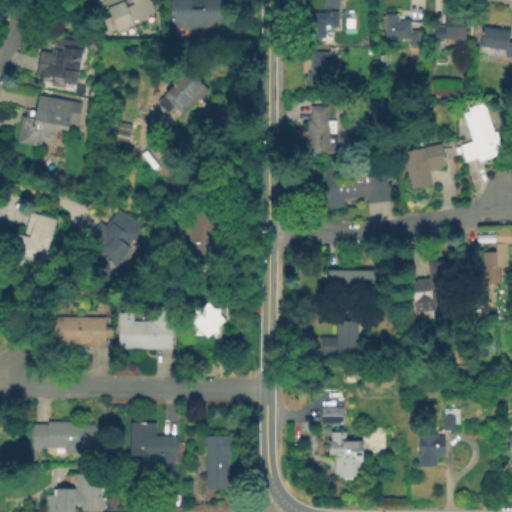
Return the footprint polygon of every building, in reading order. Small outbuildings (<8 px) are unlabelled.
[(106,30),(101,17),(109,13),(103,0),(151,0),(158,17),(145,22),(142,16),(106,30)] [(220,0),(221,28),(169,29),(169,0),(220,0)] [(338,30),(323,30),(323,39),(307,40),(307,13),(337,13),(338,30)] [(417,47),(406,47),(406,41),(383,41),(383,15),(397,15),(397,21),(408,21),(408,31),(417,31),(417,47)] [(465,40),(432,40),(432,27),(442,27),(442,15),(465,15),(465,40)] [(354,34),(343,34),(343,19),(354,20),(354,34)] [(511,58),(502,58),(503,52),(479,49),(482,28),(508,31),(507,43),(511,43),(511,58)] [(73,85),(47,80),(48,75),(32,73),(36,49),(47,51),(49,34),(61,36),(62,30),(82,34),(73,85)] [(98,36),(96,49),(85,47),(87,34),(98,36)] [(329,88),(307,87),(308,54),(330,54),(329,88)] [(181,117),(172,108),(166,114),(156,104),(187,72),(207,91),(181,117)] [(16,145),(20,118),(33,120),(36,97),(78,104),(75,128),(67,127),(66,133),(53,131),(51,141),(40,139),(39,148),(16,145)] [(477,164),(475,159),(462,164),(456,147),(470,142),(460,116),(467,113),(466,109),(483,103),(501,155),(477,164)] [(328,156),(305,156),(304,122),(309,121),(309,107),(327,106),(328,156)] [(126,143),(113,141),(117,123),(129,125),(126,143)] [(429,188),(410,192),(401,153),(440,144),(446,169),(426,174),(429,188)] [(388,203),(366,205),(365,198),(341,201),(342,211),(327,212),(322,170),(340,168),(340,173),(384,168),(388,203)] [(219,259),(186,258),(187,204),(221,205),(219,259)] [(115,268),(88,248),(93,241),(88,237),(99,222),(104,226),(116,211),(132,222),(136,216),(151,228),(138,246),(134,243),(115,268)] [(55,222),(44,265),(1,254),(6,233),(22,237),(28,215),(55,222)] [(508,245),(494,244),(494,231),(509,232),(508,245)] [(506,286),(479,286),(480,253),(507,254),(506,286)] [(412,314),(409,282),(426,280),(425,265),(447,263),(450,300),(432,302),(433,312),(412,314)] [(325,272),(371,273),(370,298),(325,297),(325,272)] [(208,337),(205,340),(202,337),(190,336),(190,325),(187,321),(190,318),(191,308),(200,308),(205,303),(211,309),(218,309),(218,316),(223,322),(218,327),(218,337),(208,337)] [(170,322),(170,350),(117,351),(116,313),(131,313),(131,322),(151,321),(159,313),(170,322)] [(86,350),(86,345),(69,345),(69,348),(52,348),(52,317),(104,317),(104,327),(110,327),(110,350),(86,350)] [(359,359),(320,359),(320,339),(334,339),(334,323),(358,323),(359,359)] [(341,425),(320,424),(320,407),(341,407),(341,425)] [(452,430),(441,430),(440,416),(452,415),(452,430)] [(96,451),(31,450),(31,425),(46,425),(46,422),(75,422),(75,425),(97,425),(96,451)] [(127,457),(128,423),(154,423),(153,437),(176,437),(176,457),(172,457),(171,483),(155,482),(155,469),(140,469),(140,457),(127,457)] [(332,476),(332,458),(326,458),(326,443),(329,443),(329,433),(343,433),(343,443),(361,442),(362,463),(358,463),(358,470),(355,470),(355,479),(338,480),(338,476),(332,476)] [(417,469),(417,434),(435,434),(435,438),(443,438),(443,458),(435,458),(435,469),(417,469)] [(204,492),(204,437),(229,437),(229,492),(204,492)] [(42,511),(42,497),(53,497),(53,492),(73,492),(73,470),(100,470),(100,511),(42,511)]
